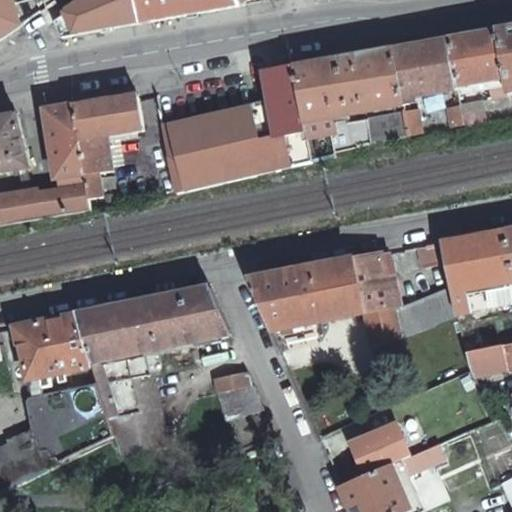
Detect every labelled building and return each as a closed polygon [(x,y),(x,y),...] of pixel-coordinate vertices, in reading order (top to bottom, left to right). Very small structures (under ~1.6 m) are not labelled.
[(0,0),(0,42),(21,28),(12,0),(0,0)] [(47,2),(49,8),(60,0),(33,0),(35,4),(47,2)] [(86,0),(64,15),(73,36),(93,33),(151,23),(141,0),(86,0)] [(141,0),(151,23),(181,18),(239,7),(235,0),(141,0)] [(511,29),(502,31),(511,80),(511,29)] [(511,91),(511,80),(502,31),(448,42),(458,93),(489,88),(492,100),(505,98),(505,93),(511,91)] [(458,93),(448,42),(392,52),(400,102),(402,102),(403,106),(408,105),(407,102),(456,94),(458,93)] [(400,102),(392,52),(294,69),(305,126),(403,108),(403,106),(402,102),(400,102)] [(305,126),(294,69),(265,75),(276,141),(306,135),(305,126)] [(143,130),(137,97),(99,103),(105,138),(108,138),(143,130)] [(463,130),(486,126),(482,99),(458,103),(459,109),(462,127),(463,130)] [(105,138),(99,103),(73,107),(91,211),(110,208),(108,198),(104,198),(101,179),(112,176),(111,168),(108,138),(105,138)] [(0,228),(91,211),(73,107),(43,112),(57,180),(60,180),(60,184),(74,181),(75,186),(41,193),(41,190),(0,197),(0,228)] [(450,129),(462,127),(459,109),(447,111),(450,129)] [(404,113),(409,137),(420,135),(415,111),(404,113)] [(248,116),(170,139),(181,173),(238,160),(241,173),(245,173),(244,171),(262,166),(248,116)] [(17,117),(0,119),(0,175),(13,173),(14,179),(20,178),(19,173),(30,170),(17,117)] [(330,135),(308,141),(312,160),(334,156),(334,154),(374,145),(369,120),(329,127),(330,135)] [(511,279),(511,232),(503,234),(511,279)] [(441,245),(444,259),(450,288),(456,316),(471,312),(467,290),(511,281),(511,279),(503,234),(441,245)] [(441,245),(418,249),(422,264),(444,259),(441,245)] [(381,257),(351,262),(362,315),(392,306),(381,257)] [(251,282),(273,333),(321,324),(362,315),(351,262),(251,282)] [(407,303),(415,333),(456,316),(450,288),(407,303)] [(113,438),(110,440),(116,457),(162,445),(152,377),(164,373),(160,351),(230,336),(210,289),(184,295),(96,312),(75,317),(91,368),(93,374),(97,386),(113,438)] [(393,308),(401,340),(415,333),(407,303),(393,308)] [(392,306),(362,315),(369,348),(377,367),(407,356),(401,340),(393,308),(392,306)] [(75,317),(16,329),(27,380),(55,375),(57,381),(64,380),(62,374),(91,368),(75,317)] [(511,344),(467,352),(474,377),(511,368),(511,344)] [(227,424),(263,411),(246,372),(216,381),(227,424)] [(0,448),(0,493),(110,440),(113,438),(97,386),(31,398),(39,431),(0,448)] [(416,454),(401,461),(406,471),(421,465),(416,454)] [(340,487),(350,511),(406,511),(392,475),(395,474),(391,465),(340,487)] [(511,478),(503,482),(511,502),(511,478)]
